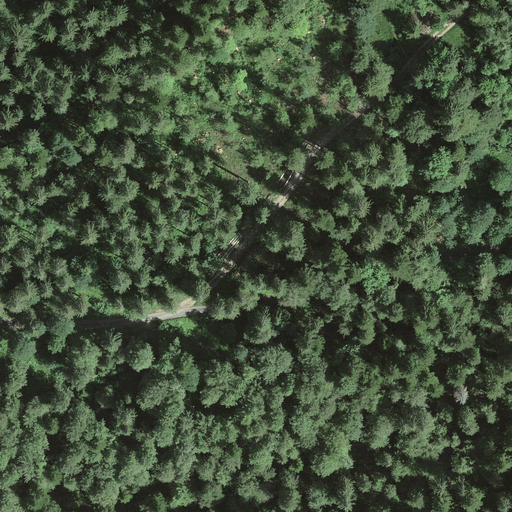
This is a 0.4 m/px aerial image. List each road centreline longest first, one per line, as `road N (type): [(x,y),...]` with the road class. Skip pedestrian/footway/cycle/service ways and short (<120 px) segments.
road 1 (unclassified): [(0,320),(61,326),(135,318),(309,291),(388,265),(511,241)]
road 2 (track): [(484,0),(404,64),(288,198),(173,311)]
road 3 (track): [(511,398),(375,387),(247,361),(135,318)]
